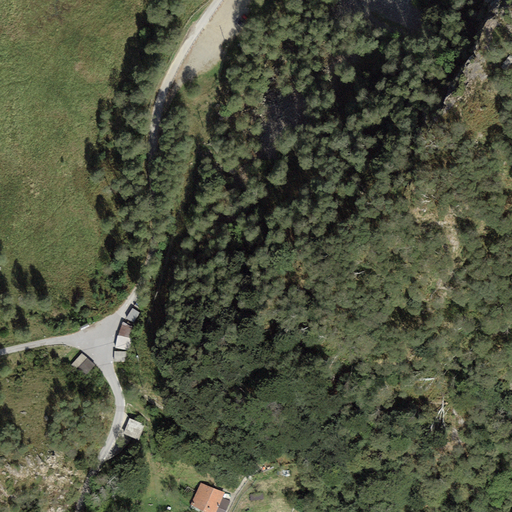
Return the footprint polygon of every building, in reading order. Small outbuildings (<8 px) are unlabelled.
[(139,313),(132,308),(125,318),(133,323),(139,313)] [(122,322),(117,335),(128,338),(133,328),(122,322)] [(117,335),(114,348),(129,351),(132,338),(128,338),(117,335)] [(129,352),(114,352),(113,362),(128,363),(129,352)] [(94,365),(81,354),(72,365),(84,376),(94,365)] [(145,426),(129,418),(122,433),(139,440),(145,426)] [(225,511),(232,496),(204,484),(195,505),(211,511),(225,511)]
